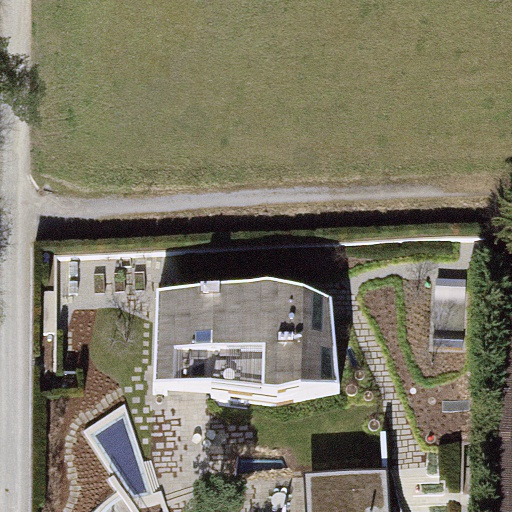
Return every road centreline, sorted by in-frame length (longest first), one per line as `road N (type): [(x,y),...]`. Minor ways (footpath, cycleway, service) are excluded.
road 1 (track): [(14,215),(448,187)]
road 2 (track): [(9,138),(8,511)]
road 3 (track): [(13,0),(9,138)]
